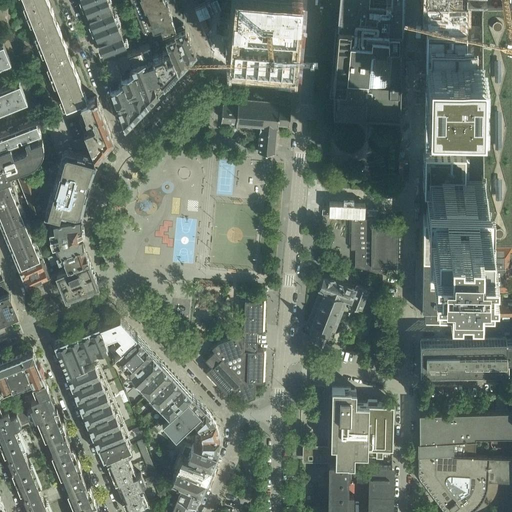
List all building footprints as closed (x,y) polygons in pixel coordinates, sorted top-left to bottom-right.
[(24,0),(30,14),(23,16),(26,24),(30,22),(54,13),(48,0),(24,0)] [(109,0),(91,0),(84,3),(88,13),(86,14),(88,18),(90,17),(94,27),(117,18),(109,0)] [(165,0),(145,0),(133,5),(139,19),(169,7),(165,0)] [(234,0),(230,54),(291,59),(296,0),(234,0)] [(340,0),(338,24),(332,90),(334,91),(333,110),(397,113),(400,113),(401,29),(401,0),(340,0)] [(426,0),(426,24),(467,25),(467,3),(481,3),(487,3),(487,0),(426,0)] [(487,3),(481,3),(481,12),(481,52),(481,102),(482,172),(484,172),(484,174),(484,213),(484,227),(484,229),(484,230),(483,230),(483,239),(511,239),(511,36),(511,4),(487,3)] [(169,7),(139,19),(144,32),(161,25),(163,31),(176,25),(169,7)] [(54,13),(30,22),(31,25),(34,23),(42,44),(35,47),(38,54),(42,53),(43,55),(46,54),(67,46),(54,13)] [(117,18),(94,27),(98,37),(96,38),(97,42),(99,41),(103,52),(126,43),(117,18)] [(426,25),(424,138),(465,139),(465,115),(478,115),(478,102),(481,102),(481,52),(479,52),(479,39),(466,39),(466,25),(426,25)] [(175,31),(176,34),(187,61),(196,52),(186,27),(175,31)] [(187,61),(176,34),(166,39),(169,46),(178,70),(187,61)] [(9,39),(3,41),(11,59),(16,57),(9,39)] [(3,40),(0,41),(0,65),(12,61),(11,59),(3,41),(3,40)] [(127,52),(132,63),(146,58),(153,55),(148,43),(127,52)] [(67,46),(46,54),(57,83),(78,75),(67,46)] [(169,46),(152,52),(153,55),(164,85),(178,70),(169,46)] [(112,56),(128,53),(126,47),(111,50),(112,56)] [(164,85),(153,55),(146,58),(159,90),(164,85)] [(159,90),(146,58),(132,63),(135,69),(135,68),(135,69),(148,102),(159,90)] [(148,102),(135,69),(122,75),(124,81),(137,113),(148,102)] [(78,75),(57,83),(63,97),(60,98),(64,108),(66,107),(75,104),(88,99),(78,75)] [(25,78),(20,81),(27,99),(33,97),(32,93),(25,78)] [(19,79),(0,87),(0,101),(3,110),(28,100),(27,99),(20,81),(19,79)] [(137,113),(124,81),(110,87),(125,124),(125,125),(129,121),(133,118),(137,113)] [(287,122),(289,100),(278,99),(279,97),(236,93),(236,100),(221,99),(219,117),(220,117),(224,117),(234,118),(234,120),(235,120),(235,126),(258,128),(256,148),(273,149),(275,123),(276,123),(276,121),(287,122)] [(105,115),(97,96),(88,99),(75,104),(81,118),(80,118),(82,124),(105,115)] [(74,107),(66,110),(69,115),(76,112),(74,107)] [(112,135),(105,115),(82,124),(95,156),(98,157),(111,141),(112,139),(112,138),(112,136),(112,135)] [(41,132),(36,120),(36,119),(16,127),(19,135),(21,135),(22,139),(41,132)] [(70,124),(75,139),(79,137),(76,130),(79,129),(76,122),(70,124)] [(0,132),(0,147),(19,141),(17,136),(19,135),(16,127),(0,132)] [(40,156),(41,154),(42,153),(42,151),(43,149),(43,147),(43,145),(43,143),(43,142),(43,140),(43,138),(42,137),(41,138),(38,139),(33,140),(31,141),(29,137),(22,139),(21,140),(19,141),(0,147),(0,181),(9,178),(12,177),(10,172),(30,164),(32,163),(33,163),(35,162),(36,161),(37,159),(38,158),(39,157),(40,156)] [(52,187),(46,210),(46,212),(56,215),(57,215),(60,215),(61,209),(76,214),(82,213),(84,203),(86,190),(87,190),(90,181),(89,181),(92,171),(97,159),(98,157),(95,156),(68,148),(63,151),(53,187),(52,187)] [(427,187),(427,213),(423,213),(422,232),(423,252),(448,253),(463,253),(463,229),(473,230),(483,230),(484,174),(465,173),(464,149),(424,148),(423,187),(427,187)] [(34,218),(50,218),(56,217),(56,215),(46,212),(46,210),(43,212),(36,196),(41,194),(31,171),(17,176),(34,218)] [(9,178),(0,181),(0,215),(24,206),(22,201),(19,203),(15,192),(18,191),(14,182),(11,183),(9,178)] [(24,206),(0,215),(0,216),(12,244),(33,235),(32,234),(34,234),(32,230),(34,229),(30,220),(27,221),(23,212),(26,210),(24,206)] [(82,213),(76,214),(56,217),(50,218),(51,218),(52,227),(50,227),(51,235),(50,235),(51,235),(80,228),(80,223),(83,223),(82,213)] [(355,249),(355,263),(355,266),(386,273),(388,265),(397,266),(398,222),(373,222),(373,218),(352,218),(351,249),(355,249)] [(51,235),(53,243),(55,242),(57,249),(58,250),(57,251),(84,242),(83,232),(81,233),(80,228),(51,235)] [(33,235),(12,244),(20,264),(41,254),(39,249),(42,248),(38,239),(35,240),(33,235)] [(511,261),(511,239),(483,240),(482,261),(511,261)] [(57,249),(48,253),(49,255),(52,262),(62,258),(65,266),(68,265),(73,263),(89,256),(84,242),(57,251),(58,250),(57,249)] [(47,251),(41,254),(20,264),(24,273),(48,262),(46,258),(43,259),(42,258),(49,255),(48,253),(47,251)] [(447,304),(448,253),(423,252),(422,304),(425,304),(424,315),(462,315),(462,305),(447,304)] [(89,256),(73,263),(74,266),(69,268),(68,265),(65,266),(57,269),(67,293),(99,281),(89,256)] [(482,273),(481,314),(497,314),(496,288),(511,287),(511,261),(482,261),(482,262),(482,271),(482,273)] [(48,262),(24,273),(28,283),(52,272),(48,262)] [(19,312),(11,292),(5,278),(0,280),(0,269),(1,269),(0,267),(0,322),(20,315),(19,312)] [(362,308),(369,288),(357,284),(355,287),(334,279),(335,277),(324,273),(319,288),(320,288),(348,299),(350,300),(349,304),(351,304),(350,307),(359,310),(360,308),(362,308)] [(511,287),(496,288),(497,314),(511,314),(511,287)] [(342,315),(343,310),(344,310),(344,309),(346,304),(348,299),(320,288),(317,299),(316,299),(316,300),(314,304),(314,305),(312,310),(311,311),(312,311),(310,316),(310,315),(309,316),(310,316),(308,321),(307,321),(306,326),(305,328),(315,332),(315,333),(315,335),(318,336),(321,337),(321,335),(322,335),(333,339),(335,332),(337,327),(338,326),(337,326),(339,322),(340,321),(339,320),(341,316),(342,315)] [(263,328),(264,299),(263,299),(250,299),(250,298),(249,298),(249,299),(246,299),(246,298),(245,298),(244,334),(238,334),(217,341),(212,346),(215,349),(206,358),(211,364),(207,368),(207,369),(207,370),(207,371),(227,392),(228,393),(229,393),(234,389),(243,398),(243,399),(244,399),(254,395),(255,395),(255,394),(256,381),(262,381),(263,380),(263,379),(264,350),(264,349),(264,348),(263,348),(257,348),(258,339),(257,339),(258,330),(261,330),(262,330),(263,329),(263,328)] [(155,313),(158,309),(150,300),(147,304),(155,313)] [(120,315),(100,323),(108,342),(107,343),(109,347),(108,348),(110,353),(113,351),(115,354),(138,333),(120,315)] [(100,323),(89,328),(101,357),(106,355),(110,353),(108,348),(109,347),(107,343),(108,342),(100,323)] [(89,328),(78,332),(90,361),(96,359),(101,357),(89,328)] [(78,332),(66,337),(79,366),(90,361),(78,332)] [(138,333),(115,354),(123,362),(145,341),(138,333)] [(511,336),(420,338),(420,370),(508,369),(508,357),(507,357),(511,356),(511,336)] [(55,341),(68,371),(79,366),(66,337),(55,341)] [(145,341),(123,362),(121,364),(128,373),(130,370),(132,371),(154,351),(145,341)] [(46,379),(34,349),(21,354),(22,354),(32,380),(34,384),(46,379)] [(162,360),(154,351),(132,371),(140,381),(162,360)] [(32,380),(22,354),(12,358),(23,384),(24,388),(28,387),(26,382),(32,380)] [(23,384),(12,358),(3,362),(16,393),(18,392),(16,387),(23,384)] [(79,366),(68,371),(73,383),(101,371),(96,359),(90,361),(79,366)] [(150,391),(172,370),(162,360),(140,381),(137,383),(141,388),(147,394),(150,391)] [(3,362),(0,363),(0,381),(4,391),(11,388),(13,394),(16,393),(3,362)] [(160,402),(182,381),(172,370),(150,391),(160,402)] [(101,371),(73,383),(78,395),(106,383),(101,371)] [(61,417),(57,408),(56,409),(54,404),(56,403),(54,397),(51,398),(49,393),(51,393),(46,381),(35,385),(40,396),(31,399),(34,405),(28,407),(33,419),(40,417),(43,425),(61,417)] [(160,402),(151,410),(160,421),(162,419),(170,412),(191,391),(182,381),(160,402)] [(504,392),(504,385),(504,384),(503,384),(503,383),(495,382),(483,384),(483,392),(482,392),(482,393),(496,394),(503,393),(504,392)] [(106,383),(78,395),(83,407),(111,396),(106,383)] [(332,386),(331,444),(336,444),(336,454),(336,461),(351,462),(350,463),(354,463),(355,452),(383,452),(383,445),(390,445),(393,446),(394,402),(356,401),(356,388),(351,388),(351,387),(332,386)] [(170,412),(162,419),(176,434),(194,417),(194,418),(205,406),(191,391),(170,412)] [(508,410),(508,393),(495,395),(496,411),(508,410)] [(111,396),(83,407),(88,419),(116,408),(111,396)] [(205,406),(194,418),(200,426),(215,420),(215,419),(214,417),(213,416),(212,415),(211,413),(210,412),(209,411),(208,410),(207,408),(205,406)] [(28,407),(17,412),(22,424),(33,419),(28,407)] [(116,408),(88,419),(93,431),(121,420),(116,408)] [(511,408),(419,410),(419,416),(419,438),(422,438),(422,439),(475,436),(475,433),(511,433),(511,408)] [(19,437),(15,427),(22,424),(17,412),(11,414),(9,409),(0,412),(0,411),(0,442),(1,444),(19,437)] [(66,430),(61,417),(43,425),(48,437),(64,430),(65,431),(66,430)] [(121,420),(93,431),(98,443),(126,432),(121,420)] [(215,420),(200,426),(202,436),(219,436),(219,434),(219,433),(219,431),(218,429),(218,427),(217,425),(217,424),(216,422),(215,420)] [(48,437),(59,464),(77,457),(73,446),(71,446),(69,441),(71,440),(69,435),(67,436),(65,431),(64,430),(48,437)] [(126,432),(98,443),(100,448),(104,456),(130,445),(132,444),(128,436),(126,432)] [(219,436),(202,436),(202,446),(217,452),(218,451),(218,449),(219,447),(219,445),(219,443),(219,442),(219,440),(219,438),(219,436)] [(511,511),(511,457),(475,455),(476,436),(475,436),(422,439),(422,438),(419,438),(418,438),(418,467),(418,468),(418,469),(418,470),(419,471),(419,472),(419,473),(420,474),(420,475),(421,476),(421,477),(425,481),(446,510),(444,511),(511,511)] [(23,448),(19,437),(1,444),(5,455),(7,455),(23,448)] [(149,454),(143,439),(137,442),(144,456),(149,454)] [(217,452),(202,446),(194,443),(188,456),(212,466),(217,452)] [(130,445),(104,456),(106,462),(107,462),(112,472),(130,465),(125,455),(133,452),(130,445)] [(23,448),(7,455),(9,460),(7,461),(9,466),(11,465),(13,470),(12,471),(16,482),(34,475),(23,448)] [(212,466),(188,456),(182,453),(177,467),(207,478),(212,466)] [(77,457),(59,464),(71,492),(87,485),(85,480),(87,479),(85,473),(83,474),(81,469),(82,468),(77,457)] [(166,494),(151,458),(145,460),(160,497),(166,494)] [(350,476),(350,463),(351,462),(336,461),(330,461),(329,511),(349,511),(350,506),(353,506),(354,492),(348,492),(348,476),(350,476)] [(391,511),(391,510),(391,504),(392,504),(392,502),(391,502),(391,496),(392,496),(392,494),(391,494),(391,488),(392,488),(392,486),(391,486),(391,480),(392,480),(392,478),(391,478),(392,472),(392,465),(371,464),(371,471),(372,471),(371,477),(371,479),(371,486),(370,486),(370,488),(371,488),(371,494),(370,494),(370,496),(371,496),(371,502),(370,502),(370,504),(371,504),(371,510),(370,510),(369,511),(391,511)] [(130,465),(112,472),(116,483),(118,483),(120,488),(118,489),(120,494),(122,493),(124,498),(123,499),(127,510),(149,501),(144,490),(141,491),(139,487),(146,484),(141,472),(134,475),(130,465)] [(207,478),(177,467),(172,479),(184,484),(202,492),(207,478)] [(34,475),(16,482),(21,494),(23,493),(25,498),(22,499),(25,504),(27,503),(30,510),(46,503),(34,475)] [(89,484),(87,485),(71,492),(78,511),(98,511),(100,511),(98,505),(97,506),(89,484)] [(202,492),(184,484),(178,498),(196,506),(202,492)] [(193,511),(196,506),(178,498),(177,498),(171,511),(166,511),(167,509),(159,505),(156,511),(193,511)] [(49,511),(47,506),(46,503),(30,510),(28,510),(28,511),(49,511)]
